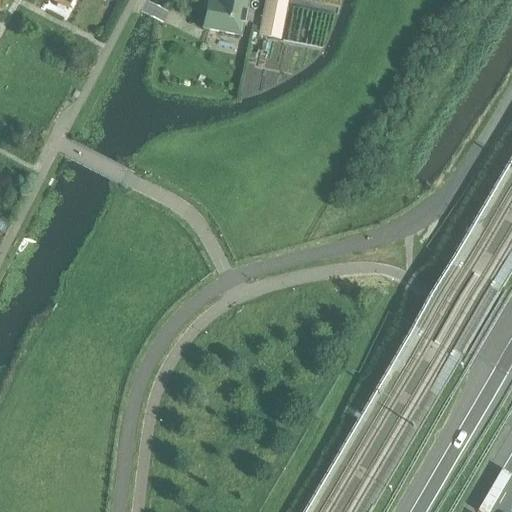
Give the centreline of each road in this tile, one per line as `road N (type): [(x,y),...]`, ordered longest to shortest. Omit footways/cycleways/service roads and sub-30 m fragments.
road 1 (unclassified): [(117,511),(139,383),(182,313),(229,279),(376,243),(431,214),(465,179),(511,102)]
road 2 (motorway): [(511,358),(420,511)]
